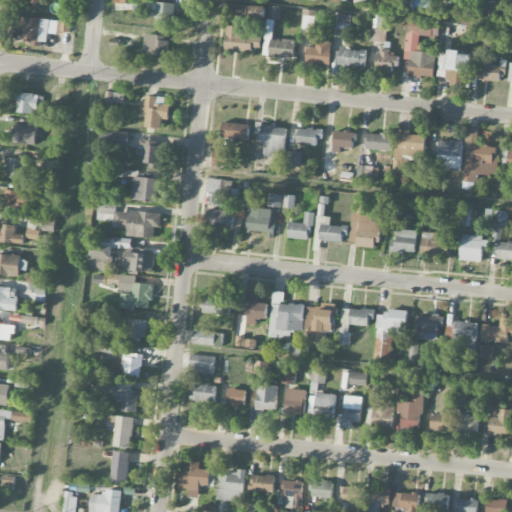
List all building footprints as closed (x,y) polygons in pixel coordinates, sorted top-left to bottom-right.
[(173,23),(174,3),(147,2),(147,16),(156,17),(156,23),(173,23)] [(256,18),(265,19),(265,5),(228,5),(228,16),(248,17),(248,15),(256,15),(256,18)] [(295,41),(273,39),(275,20),(279,20),(280,6),(268,6),(265,45),(271,45),(270,57),(294,58),(295,41)] [(302,29),(315,29),(316,10),(303,10),(302,29)] [(69,33),(70,20),(22,18),(21,39),(35,40),(34,43),(48,44),(48,32),(69,33)] [(441,21),(408,18),(405,59),(410,59),(409,76),(434,78),(436,53),(418,51),(419,36),(439,37),(441,21)] [(254,51),(255,27),(227,26),(226,50),(254,51)] [(372,41),(384,42),(384,29),(373,28),(372,41)] [(316,48),(308,47),(306,62),(330,65),(332,42),(317,41),(316,48)] [(333,48),(332,66),(366,67),(367,49),(333,48)] [(390,56),(390,50),(377,50),(376,71),(396,72),(397,56),(390,56)] [(471,55),(461,54),(461,50),(448,50),(447,80),(470,81),(471,55)] [(437,76),(445,77),(448,54),(440,53),(437,76)] [(501,65),(481,65),(481,81),(504,81),(505,60),(501,59),(501,65)] [(124,92),(106,91),(105,104),(124,105),(124,92)] [(44,113),(44,94),(18,93),(17,112),(44,113)] [(169,98),(143,95),(141,116),(147,116),(146,127),(161,129),(162,119),(167,119),(169,98)] [(249,123),(222,123),(222,138),(249,139),(249,123)] [(13,143),(37,143),(37,125),(13,125),(13,143)] [(476,144),(477,126),(467,125),(465,144),(476,144)] [(265,155),(285,156),(286,127),(262,126),(261,143),(265,143),(265,155)] [(323,129),(298,128),(298,144),(317,145),(317,139),(322,139),(323,129)] [(129,132),(101,131),(100,147),(128,148),(129,132)] [(332,152),(340,153),(341,147),(353,148),(355,133),(335,131),(332,152)] [(393,135),(368,132),(366,148),(391,152),(393,135)] [(407,174),(408,154),(425,155),(425,134),(395,132),(393,173),(407,174)] [(161,141),(141,140),(139,162),(149,163),(149,168),(159,169),(161,141)] [(461,167),(462,141),(438,140),(437,166),(461,167)] [(229,153),(213,152),(212,169),(228,170),(229,153)] [(302,152),(287,152),(286,166),(301,167),(302,152)] [(335,156),(324,155),(322,169),(333,170),(335,156)] [(25,158),(9,158),(8,178),(25,179),(25,158)] [(373,166),(357,165),(356,182),(372,183),(373,166)] [(133,200),(157,201),(158,178),(134,177),(133,200)] [(208,206),(223,207),(223,196),(231,196),(232,180),(209,179),(208,206)] [(27,191),(6,190),(5,211),(26,211),(27,191)] [(281,207),(282,195),(269,194),(268,206),(281,207)] [(284,207),(294,208),(295,195),(285,195),(284,207)] [(380,222),(372,221),(372,214),(365,213),(366,202),(353,201),(350,245),(379,247),(380,222)] [(112,203),(97,202),(96,220),(111,221),(112,203)] [(271,223),(272,208),(249,208),(248,231),(272,232),(272,223),(271,223)] [(234,228),(235,211),(208,210),(207,227),(234,228)] [(161,213),(114,211),(114,227),(127,228),(127,237),(154,238),(154,227),(160,227),(161,213)] [(507,211),(494,211),(494,226),(507,226),(507,211)] [(305,223),(289,222),(288,238),(309,239),(309,226),(314,226),(315,213),(305,212),(305,223)] [(316,241),(342,242),(343,235),(348,236),(349,226),(330,226),(331,217),(317,216),(316,241)] [(0,228),(0,242),(24,244),(25,235),(16,234),(16,223),(0,223),(0,228)] [(39,230),(27,229),(26,238),(38,239),(39,230)] [(415,253),(418,231),(397,229),(396,241),(391,241),(390,251),(415,253)] [(420,254),(450,255),(450,233),(421,233),(420,254)] [(488,237),(461,236),(460,260),(482,261),(482,250),(488,250),(488,237)] [(111,270),(113,247),(122,248),(122,240),(129,240),(129,238),(112,237),(112,244),(89,242),(87,269),(111,270)] [(511,243),(499,241),(496,259),(511,260),(511,243)] [(154,254),(126,253),(126,270),(153,271),(154,254)] [(21,255),(0,254),(0,275),(20,276),(21,255)] [(120,307),(148,309),(148,300),(153,301),(154,284),(136,283),(137,276),(120,275),(119,292),(121,292),(120,307)] [(0,309),(17,310),(18,298),(11,298),(12,287),(0,286),(0,309)] [(270,338),(291,339),(291,331),(303,332),(304,305),(284,304),(284,292),(272,291),(270,338)] [(203,314),(231,315),(231,299),(204,298),(203,314)] [(268,302),(244,301),(243,316),(247,316),(247,324),(256,325),(257,319),(267,319),(268,302)] [(307,306),(305,341),(318,342),(319,330),(334,331),(336,304),(321,303),(321,307),(307,306)] [(371,327),(373,310),(343,307),(340,337),(349,337),(350,324),(371,327)] [(377,311),(374,360),(391,361),(392,333),(406,334),(407,312),(377,311)] [(14,325),(3,324),(4,317),(0,316),(0,339),(14,340),(14,325)] [(417,339),(438,340),(438,326),(444,327),(444,317),(418,316),(417,339)] [(508,344),(509,336),(511,336),(511,318),(501,317),(500,327),(484,324),(482,340),(508,344)] [(147,340),(147,320),(128,319),(127,339),(147,340)] [(478,322),(455,321),(454,351),(477,352),(478,322)] [(192,343),(219,346),(220,333),(194,330),(192,343)] [(419,364),(419,342),(410,341),(410,364),(419,364)] [(479,358),(492,359),(493,346),(480,345),(479,358)] [(0,369),(8,370),(9,352),(0,351),(0,369)] [(141,375),(142,354),(124,353),(123,374),(141,375)] [(189,373),(214,374),(215,355),(190,354),(189,373)] [(269,361),(254,361),(254,375),(268,376),(269,361)] [(336,394),(318,393),(318,384),(325,384),(326,368),(312,367),(310,416),(335,417),(336,394)] [(283,384),(295,384),(295,372),(283,372),(283,384)] [(117,391),(118,380),(91,379),(91,391),(117,391)] [(0,404),(9,405),(10,384),(0,383),(0,404)] [(216,386),(193,383),(191,401),(215,403),(216,386)] [(257,410),(277,410),(278,385),(258,384),(257,410)] [(138,391),(117,388),(115,401),(122,401),(121,411),(136,412),(138,391)] [(244,407),(247,390),(229,388),(227,405),(244,407)] [(307,389),(287,389),(286,414),(306,414),(307,389)] [(423,390),(412,389),(411,401),(398,401),(398,413),(402,413),(401,426),(395,425),(395,434),(420,435),(423,390)] [(343,428),(353,429),(353,422),(362,422),(363,396),(344,396),(343,428)] [(372,426),(393,427),(394,401),(373,400),(372,426)] [(511,409),(498,409),(498,418),(490,418),(489,434),(510,435),(511,409)] [(33,422),(33,412),(0,410),(0,440),(5,440),(6,420),(33,422)] [(453,414),(431,413),(431,430),(452,431),(453,414)] [(130,448),(134,418),(117,416),(114,446),(130,448)] [(478,432),(479,416),(461,416),(460,431),(478,432)] [(112,481),(128,482),(129,452),(113,451),(112,481)] [(215,485),(216,471),(200,470),(200,462),(187,461),(186,477),(189,477),(189,496),(199,497),(200,485),(215,485)] [(219,474),(217,500),(244,502),(246,471),(228,470),(228,475),(219,474)] [(276,477),(252,473),(249,489),(273,493),(276,477)] [(284,507),(302,508),(303,481),(285,481),(284,507)] [(312,497),(332,498),(333,482),(312,481),(312,497)] [(361,486),(342,487),(343,503),(351,503),(351,510),(361,510),(361,486)] [(391,488),(371,487),(371,511),(380,511),(380,503),(390,503),(391,488)] [(92,492),(91,511),(93,511),(92,511),(120,511),(121,494),(92,492)] [(418,511),(420,495),(394,492),(392,509),(393,509),(392,511),(418,511)] [(77,511),(79,495),(66,493),(63,511),(77,511)] [(449,494),(427,493),(426,510),(448,510),(449,494)] [(477,511),(478,499),(458,499),(457,511),(477,511)] [(510,511),(509,500),(487,500),(487,511),(510,511)]
